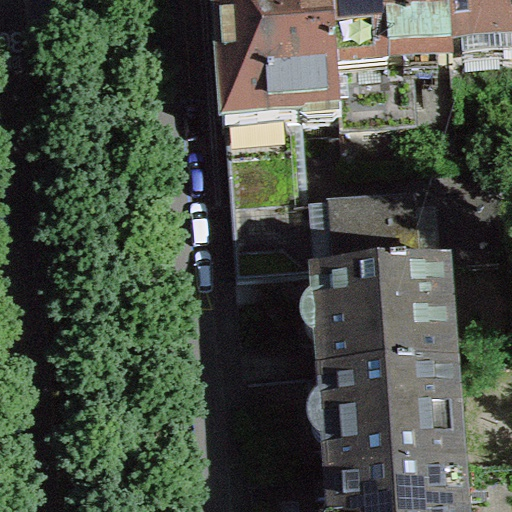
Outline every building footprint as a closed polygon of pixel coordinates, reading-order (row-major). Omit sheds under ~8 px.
[(226,134),(283,129),(339,126),(329,0),(212,0),(217,52),(223,134),(226,134)] [(449,57),(444,0),(329,0),(339,126),(340,135),(415,129),(410,72),(450,69),(449,57)] [(511,0),(444,0),(449,57),(511,52),(511,0)] [(285,136),(283,129),(226,134),(230,198),(236,285),(314,279),(418,271),(413,204),(297,213),(291,141),(287,139),(285,136)] [(315,293),(316,306),(310,310),(307,316),(305,322),(306,329),(308,336),(313,341),(319,344),(321,380),(449,370),(449,363),(434,364),(429,304),(444,302),(442,270),(418,271),(314,279),(315,293)] [(322,392),(323,406),(318,411),(314,416),(312,423),(313,430),(315,436),(320,441),(326,445),(328,481),(441,472),(437,404),(452,403),(449,370),(321,380),(322,392)] [(330,505),(330,511),(459,511),(459,508),(444,509),(441,472),(328,481),(330,505)]
